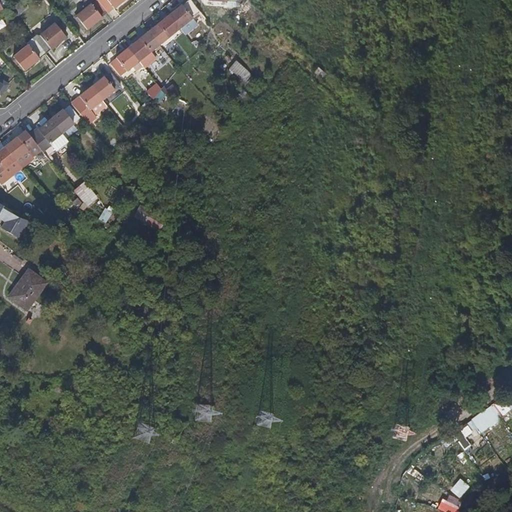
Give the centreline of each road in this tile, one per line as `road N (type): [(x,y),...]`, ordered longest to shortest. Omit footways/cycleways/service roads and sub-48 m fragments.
road 1 (residential): [(155,0),(0,124)]
road 2 (track): [(380,511),(401,457),(511,388)]
